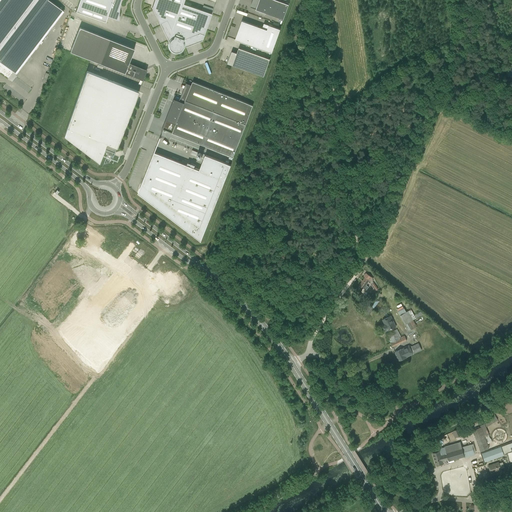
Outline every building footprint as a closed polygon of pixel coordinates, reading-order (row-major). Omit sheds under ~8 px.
[(16,73),(63,11),(48,0),(0,0),(0,72),(0,73),(1,72),(3,74),(4,74),(4,76),(5,76),(8,78),(8,80),(9,80),(12,81),(15,77),(16,77),(16,73)] [(107,17),(107,16),(117,19),(118,16),(118,13),(117,10),(120,0),(79,0),(76,11),(105,22),(107,17)] [(204,34),(211,14),(183,4),(184,0),(154,0),(152,8),(159,23),(160,23),(168,40),(168,42),(171,43),(171,44),(171,46),(171,47),(172,48),(175,50),(177,49),(178,49),(180,48),(180,46),(183,47),(184,47),(202,40),(204,34)] [(252,0),(251,3),(250,7),(256,9),(284,19),(289,3),(279,0),(252,0)] [(267,30),(242,21),(241,22),(242,22),(241,27),(240,27),(239,30),(240,30),(237,39),(235,38),(235,40),(272,53),(280,29),(269,25),(267,30)] [(79,27),(70,51),(99,63),(142,80),(143,80),(147,70),(144,69),(129,63),(134,49),(109,39),(79,27)] [(99,31),(100,29),(96,28),(95,33),(107,36),(107,33),(99,31)] [(232,51),(227,63),(233,65),(264,76),(270,59),(239,48),(237,53),(232,51)] [(114,152),(138,91),(86,71),(64,136),(64,135),(67,138),(94,158),(95,155),(100,157),(103,152),(108,154),(109,150),(114,152)] [(172,133),(233,157),(246,124),(253,106),(193,81),(184,103),(174,99),(172,103),(173,103),(166,120),(176,124),(172,133)] [(199,170),(154,152),(142,184),(143,184),(142,186),(141,187),(141,188),(141,189),(140,192),(190,231),(189,232),(201,241),(231,165),(205,155),(199,170)] [(85,230),(83,235),(89,237),(87,241),(100,247),(104,238),(85,230)] [(70,241),(57,262),(66,268),(79,247),(70,241)] [(115,271),(73,331),(81,336),(81,337),(84,339),(87,339),(87,341),(99,350),(101,350),(117,327),(116,326),(117,319),(120,315),(123,315),(123,307),(130,297),(137,297),(138,296),(140,297),(142,294),(142,290),(115,271)] [(180,280),(169,272),(161,285),(159,284),(164,275),(158,271),(152,282),(163,289),(164,286),(169,289),(171,285),(175,288),(180,280)] [(371,277),(370,276),(366,273),(364,276),(365,277),(359,285),(360,286),(358,288),(362,291),(363,289),(366,291),(369,287),(366,285),(370,278),(372,280),(373,278),(371,277)] [(374,308),(379,301),(374,297),(369,305),(374,308)] [(369,305),(366,310),(370,313),(374,308),(369,305)] [(404,309),(398,312),(408,331),(413,328),(416,326),(413,320),(425,313),(422,311),(414,315),(411,309),(408,311),(406,312),(404,309)] [(388,331),(396,327),(391,316),(382,320),(384,324),(382,325),(385,332),(387,330),(388,331)] [(401,337),(397,329),(386,334),(392,347),(407,341),(404,336),(401,337)] [(422,350),(418,343),(410,347),(409,345),(395,352),(399,361),(422,350)] [(498,420),(495,415),(484,422),(485,424),(487,426),(498,420)] [(481,427),(472,430),(480,452),(489,448),(487,444),(491,443),(485,427),(487,426),(485,424),(480,425),(481,427)] [(446,453),(448,460),(449,461),(465,456),(474,454),(471,444),(462,447),(460,442),(444,447),(446,453)] [(511,442),(501,446),(504,453),(511,450),(511,442)] [(485,462),(504,455),(501,447),(482,453),(485,462)] [(441,455),(440,451),(432,453),(436,465),(443,463),(443,461),(448,460),(446,453),(441,455)] [(488,465),(491,473),(501,469),(498,462),(488,465)]
